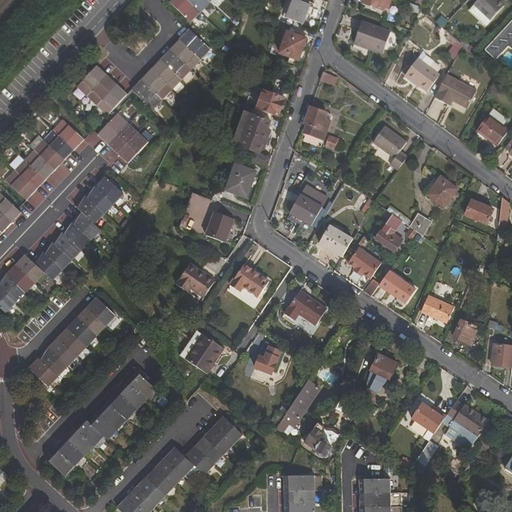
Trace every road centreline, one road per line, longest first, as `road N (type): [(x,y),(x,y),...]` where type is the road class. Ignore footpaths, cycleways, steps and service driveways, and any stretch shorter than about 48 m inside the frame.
road 1 (residential): [(511,403),(261,227)]
road 2 (residential): [(511,188),(322,53)]
road 3 (unknown): [(46,485),(208,331)]
road 4 (residential): [(322,53),(261,227)]
road 5 (residential): [(0,130),(120,0)]
road 6 (residential): [(71,511),(17,457),(4,422),(0,359)]
